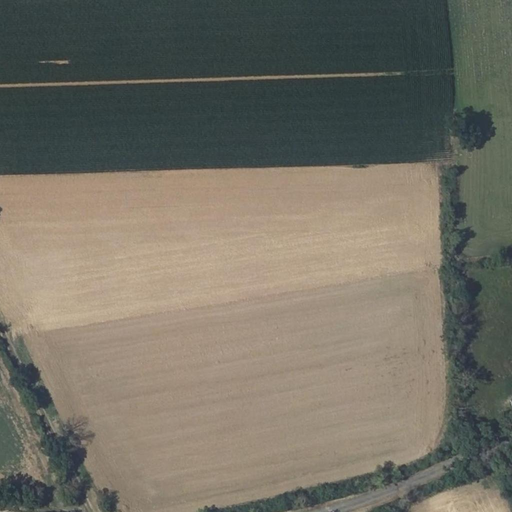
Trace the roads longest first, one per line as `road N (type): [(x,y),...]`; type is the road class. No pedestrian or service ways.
road 1 (track): [(0,327),(91,511)]
road 2 (unclassified): [(322,511),(426,478),(511,438)]
